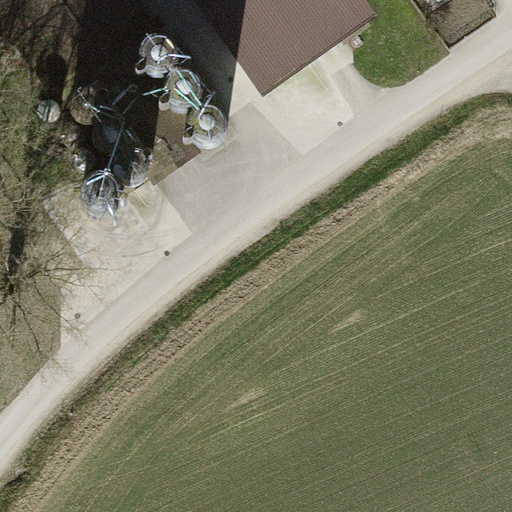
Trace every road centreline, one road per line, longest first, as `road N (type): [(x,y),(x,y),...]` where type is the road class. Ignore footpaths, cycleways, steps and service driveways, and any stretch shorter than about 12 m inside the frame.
road 1 (track): [(0,462),(91,346),(511,50)]
road 2 (track): [(307,194),(174,0)]
